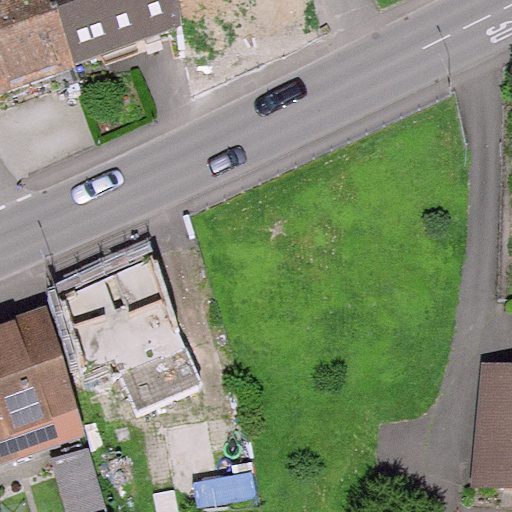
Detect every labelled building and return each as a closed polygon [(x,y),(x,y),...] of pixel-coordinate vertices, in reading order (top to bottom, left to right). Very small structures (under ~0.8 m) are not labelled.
[(0,0),(0,85),(82,51),(59,0),(0,0)] [(59,0),(82,51),(180,12),(180,0),(59,0)] [(180,0),(180,12),(181,52),(232,51),(232,35),(313,34),(312,0),(180,0)] [(199,318),(162,228),(62,268),(99,359),(117,353),(190,321),(199,318)] [(0,380),(14,425),(85,403),(48,286),(0,301),(0,380)] [(190,321),(117,353),(140,403),(212,371),(190,321)] [(511,347),(484,346),(475,478),(511,480),(511,347)] [(0,380),(0,454),(21,448),(14,425),(0,380)] [(231,392),(155,405),(167,473),(242,460),(231,392)] [(83,428),(45,438),(62,504),(100,494),(83,428)]
